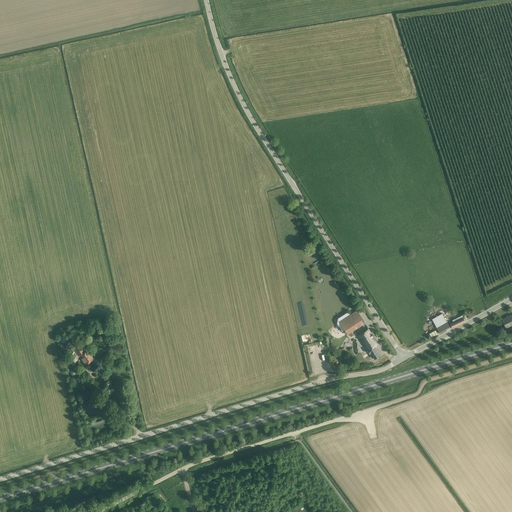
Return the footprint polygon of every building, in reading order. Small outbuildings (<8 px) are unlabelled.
[(357,310),(340,321),(348,334),(365,323),(357,310)] [(442,313),(432,319),(440,334),(450,328),(442,313)] [(450,323),(452,327),(465,321),(462,315),(452,320),(453,321),(450,323)] [(511,316),(511,317),(511,315),(502,320),(506,328),(511,324),(511,316)] [(360,340),(361,340),(367,349),(374,345),(377,343),(368,328),(358,335),(360,337),(359,338),(360,340)] [(65,336),(59,339),(60,343),(59,346),(62,349),(64,352),(67,355),(70,353),(68,350),(66,346),(66,341),(69,341),(69,336),(70,336),(70,339),(74,339),(74,332),(70,333),(70,335),(67,334),(65,336)] [(87,350),(86,351),(81,344),(75,348),(81,357),(81,358),(82,359),(83,359),(84,360),(87,364),(89,362),(90,362),(92,361),(92,360),(95,358),(91,354),(91,353),(90,354),(87,350)] [(368,353),(369,353),(372,357),(372,356),(374,359),(380,355),(374,345),(367,349),(367,350),(367,351),(368,353)]
